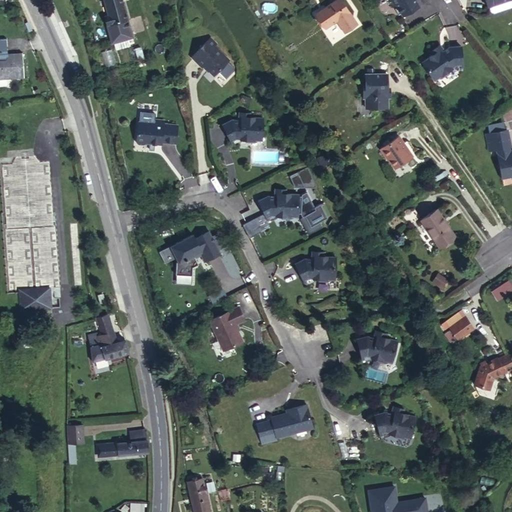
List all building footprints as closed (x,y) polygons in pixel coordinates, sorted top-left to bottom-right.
[(103,16),(106,26),(127,20),(121,0),(103,0),(107,14),(103,16)] [(340,0),(335,0),(315,14),(325,28),(333,23),(336,20),(337,22),(344,33),(357,24),(340,0)] [(402,16),(419,5),(416,0),(386,0),(390,5),(394,3),(396,6),(393,7),(397,13),(400,12),(402,16)] [(127,20),(106,26),(111,44),(114,43),(116,49),(129,46),(127,40),(132,38),(127,20)] [(208,38),(190,57),(200,67),(202,65),(212,75),(227,60),(213,46),(214,44),(208,38)] [(7,39),(0,39),(0,79),(24,78),(22,53),(7,54),(7,39)] [(433,54),(422,61),(437,78),(452,68),(454,70),(464,69),(462,45),(450,46),(444,49),(441,52),(437,46),(430,50),(433,54)] [(141,48),(135,49),(140,65),(145,64),(141,48)] [(386,74),(364,74),(364,85),(362,85),(362,98),(364,98),(364,108),(387,108),(386,98),(389,98),(389,92),(386,92),(386,74)] [(250,112),(241,112),(241,119),(238,119),(231,118),(222,123),(233,145),(241,141),(240,138),(259,140),(261,137),(262,117),(250,116),(250,112)] [(152,125),(137,124),(135,144),(137,146),(143,146),(145,145),(160,146),(160,144),(174,145),(176,127),(162,125),(162,122),(153,121),(152,125)] [(507,130),(486,134),(489,152),(497,150),(498,155),(497,155),(502,179),(510,177),(511,178),(511,152),(509,153),(508,148),(510,148),(507,130)] [(409,157),(396,137),(377,150),(384,160),(385,159),(391,169),(409,157)] [(33,142),(6,144),(6,158),(16,158),(16,165),(34,164),(33,142)] [(316,158),(322,166),(329,161),(324,153),(316,158)] [(266,195),(257,200),(268,222),(276,218),(276,215),(294,216),(297,213),(298,193),(284,193),(285,189),(276,188),(276,196),(272,196),(266,195)] [(434,210),(417,222),(435,248),(452,236),(434,210)] [(172,249),(176,258),(174,274),(191,276),(192,266),(198,263),(193,254),(202,250),(206,259),(220,253),(209,230),(195,237),(193,234),(175,242),(178,247),(172,249)] [(305,259),(296,264),(308,285),(314,282),(314,279),(333,280),(335,277),(336,257),(323,256),(324,252),(315,252),(315,259),(312,259),(305,259)] [(431,281),(441,289),(448,279),(438,271),(431,281)] [(497,301),(511,291),(511,285),(508,279),(490,290),(497,301)] [(104,283),(90,286),(91,292),(105,289),(104,283)] [(50,288),(19,290),(20,312),(28,312),(28,322),(45,321),(45,311),(52,311),(50,288)] [(239,306),(210,319),(224,349),(243,341),(235,324),(245,319),(239,306)] [(116,342),(108,314),(96,318),(101,334),(88,338),(91,346),(93,362),(129,352),(125,339),(116,342)] [(465,314),(454,320),(457,327),(468,320),(465,314)] [(468,320),(457,327),(454,320),(447,324),(455,337),(472,327),(468,320)] [(36,334),(17,334),(17,349),(37,348),(36,334)] [(368,338),(358,341),(364,364),(372,362),(373,360),(391,365),(394,363),(399,343),(387,340),(388,336),(379,334),(377,341),(374,340),(368,338)] [(511,368),(511,362),(508,353),(498,357),(480,364),(474,383),(489,388),(493,377),(511,368)] [(313,428),(308,404),(293,408),(294,411),(289,412),(273,415),(273,418),(257,420),(260,435),(276,432),(276,436),(313,428)] [(375,414),(382,437),(390,435),(391,433),(409,437),(412,435),(416,415),(404,412),(405,408),(396,406),(395,413),(392,413),(385,411),(375,414)] [(83,425),(68,425),(68,443),(76,443),(84,443),(83,425)] [(146,438),(145,429),(129,431),(130,441),(99,444),(100,456),(148,452),(149,452),(147,439),(146,438)] [(76,453),(68,453),(69,464),(76,464),(76,453)] [(209,511),(202,479),(187,482),(194,511),(209,511)] [(393,486),(368,490),(370,511),(426,511),(424,497),(396,502),(393,486)]
